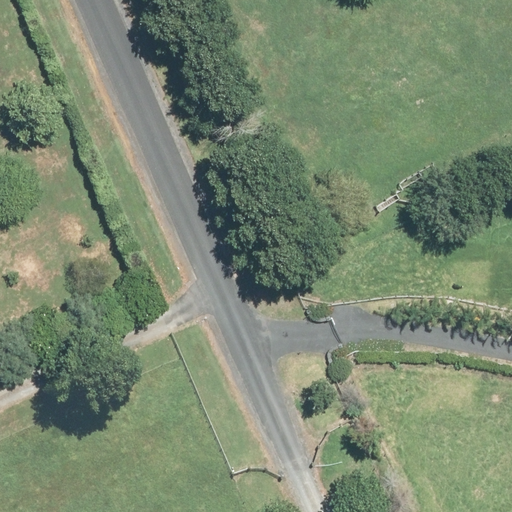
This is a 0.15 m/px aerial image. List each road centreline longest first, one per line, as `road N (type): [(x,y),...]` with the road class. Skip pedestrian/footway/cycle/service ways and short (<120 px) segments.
road 1 (unknown): [(511,374),(238,339),(320,511)]
road 2 (unclassified): [(238,339),(90,0)]
